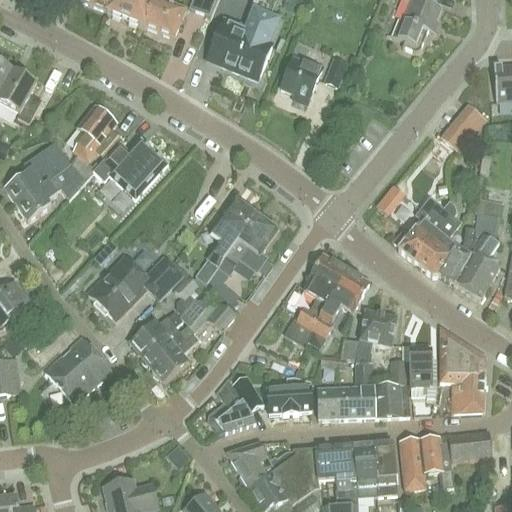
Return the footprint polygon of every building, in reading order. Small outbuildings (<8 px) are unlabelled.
[(106,17),(113,0),(77,0),(76,3),(106,16),(106,17)] [(113,0),(106,17),(142,32),(154,2),(149,0),(113,0)] [(173,43),(182,22),(185,14),(175,10),(169,8),(172,0),(155,0),(154,2),(142,32),(143,32),(143,31),(173,43)] [(209,20),(214,8),(217,0),(193,0),(191,5),(188,13),(203,19),(208,21),(209,20)] [(304,0),(295,0),(293,7),(300,10),(304,0)] [(403,0),(411,3),(402,24),(398,22),(391,41),(404,46),(401,51),(418,58),(428,35),(435,38),(436,37),(432,36),(442,11),(433,8),(436,0),(403,0)] [(301,8),(303,13),(308,14),(312,12),(314,8),(312,3),(308,2),(303,3),(301,8)] [(267,48),(277,22),(252,12),(243,33),(221,24),(208,56),(223,62),(220,68),(257,83),(271,50),(267,48)] [(334,64),(325,87),(336,91),(345,69),(334,64)] [(279,94),(308,106),(321,73),(303,66),(301,68),(292,65),(279,94)] [(0,96),(12,74),(0,67),(0,96)] [(511,105),(511,70),(493,71),(495,107),(511,105)] [(12,74),(0,96),(0,107),(19,118),(17,122),(28,128),(39,108),(28,102),(36,87),(12,74)] [(105,160),(121,142),(111,134),(116,128),(94,110),(76,133),(85,140),(73,155),(87,166),(97,153),(105,160)] [(461,118),(479,133),(485,125),(468,110),(461,118)] [(468,146),(479,133),(461,118),(450,131),(468,146)] [(459,157),(468,146),(450,131),(441,142),(459,157)] [(132,153),(122,144),(120,146),(95,173),(106,184),(112,178),(137,200),(136,200),(137,201),(138,200),(169,166),(170,165),(169,164),(144,142),(143,140),(142,142),(132,153)] [(0,162),(3,164),(9,149),(0,144),(0,162)] [(15,209),(66,173),(57,160),(34,176),(32,173),(5,192),(4,192),(15,209)] [(71,170),(66,173),(15,209),(27,225),(28,225),(27,225),(50,209),(48,205),(57,199),(55,196),(61,192),(67,202),(84,184),(71,170)] [(396,191),(380,209),(391,218),(407,200),(396,191)] [(238,206),(234,203),(208,239),(219,246),(207,263),(207,264),(195,281),(205,289),(218,272),(218,271),(255,219),(246,212),(246,210),(240,205),(238,206)] [(435,234),(447,218),(429,203),(414,221),(421,227),(407,243),(400,238),(392,248),(399,254),(397,256),(413,268),(437,235),(435,234)] [(475,233),(471,263),(454,289),(479,307),(500,271),(487,262),(496,250),(494,250),(502,209),(476,203),(474,216),(477,217),(477,219),(475,233)] [(437,235),(413,268),(431,282),(437,281),(438,280),(454,252),(446,246),(460,229),(447,218),(435,234),(437,235)] [(277,234),(273,231),(273,229),(267,225),(265,226),(255,219),(218,271),(218,272),(228,279),(247,252),(259,260),(277,234)] [(454,252),(438,280),(454,289),(471,263),(475,233),(465,232),(462,253),(455,250),(454,252)] [(111,244),(106,250),(112,255),(117,250),(111,244)] [(100,268),(105,262),(100,256),(94,262),(100,268)] [(310,335),(347,274),(322,260),(308,283),(309,284),(303,295),(316,303),(309,315),(304,312),(296,325),(293,324),(283,340),(305,353),(307,346),(310,335)] [(124,261),(88,299),(115,326),(146,294),(158,305),(182,279),(164,262),(145,281),(124,261)] [(310,335),(307,346),(311,348),(315,338),(323,342),(332,328),(329,326),(339,309),(351,317),(354,311),(355,311),(369,288),(347,274),(310,335)] [(184,304),(189,298),(197,291),(196,290),(187,281),(174,294),(184,304)] [(0,331),(30,310),(14,288),(0,298),(0,331)] [(197,291),(189,298),(194,303),(195,303),(204,293),(198,289),(196,290),(197,291)] [(195,303),(200,308),(205,311),(217,298),(207,289),(204,293),(195,303)] [(200,308),(195,303),(194,303),(186,312),(192,317),(200,308)] [(220,308),(206,324),(220,337),(235,320),(220,308)] [(139,359),(140,361),(175,331),(175,332),(183,326),(174,316),(158,330),(154,326),(129,347),(133,352),(132,355),(135,360),(139,359)] [(371,358),(370,357),(372,348),(390,352),(397,323),(365,316),(355,364),(355,366),(371,366),(371,358)] [(45,323),(35,321),(33,335),(43,337),(45,323)] [(147,369),(151,374),(193,339),(188,332),(181,338),(175,332),(175,331),(140,361),(141,362),(140,366),(144,370),(147,369)] [(486,382),(485,362),(465,348),(440,333),(439,387),(452,387),(450,420),(484,418),(486,382)] [(199,346),(193,339),(151,374),(152,375),(151,379),(155,383),(158,382),(163,388),(188,367),(182,359),(199,346)] [(112,376),(82,342),(69,353),(71,354),(63,362),(61,360),(43,376),(72,408),(112,376)] [(402,366),(410,365),(410,355),(409,350),(402,350),(402,366)] [(410,355),(411,396),(427,395),(427,407),(435,407),(437,394),(436,370),(431,370),(430,355),(427,355),(425,351),(414,351),(413,355),(410,355)] [(335,370),(335,362),(321,360),(319,370),(335,372),(335,370)] [(335,370),(335,372),(344,373),(345,363),(340,363),(335,362),(335,370)] [(0,364),(0,399),(10,398),(5,364),(0,364)] [(390,364),(388,391),(407,390),(408,366),(402,366),(390,364)] [(370,392),(371,366),(355,366),(355,390),(360,389),(360,392),(370,392)] [(263,409),(246,382),(233,390),(249,418),(263,409)] [(282,418),(282,420),(299,419),(299,417),(311,416),(309,386),(293,382),(286,382),(287,394),(267,395),(268,419),(282,418)] [(226,384),(216,397),(220,402),(232,392),(226,384)] [(374,392),(374,423),(409,421),(407,390),(388,391),(374,392)] [(255,428),(232,392),(220,402),(227,411),(214,422),(224,437),(255,428)] [(374,423),(374,392),(370,392),(360,392),(338,393),(339,424),(374,423)] [(339,424),(338,393),(316,394),(317,424),(339,424)] [(448,447),(451,468),(490,464),(487,436),(447,440),(448,447)] [(453,492),(451,468),(448,447),(439,448),(439,441),(400,446),(404,495),(425,493),(423,478),(438,476),(440,493),(453,492)] [(396,491),(392,447),(372,449),(377,501),(396,500),(395,491),(396,491)] [(356,503),(352,450),(350,450),(349,448),(339,448),(338,452),(332,452),(332,453),(312,455),(314,486),(318,486),(334,485),(336,509),(356,507),(356,503)] [(270,478),(275,475),(258,449),(230,458),(230,462),(229,463),(248,493),(270,478)] [(377,501),(372,449),(352,450),(356,503),(377,501)] [(314,486),(312,455),(292,456),(292,458),(294,457),(294,462),(287,466),(285,463),(276,469),(278,473),(275,475),(270,478),(287,506),(288,505),(292,511),(314,495),(319,495),(319,493),(318,486),(314,486)] [(270,478),(248,493),(256,505),(256,504),(261,511),(291,511),(287,506),(270,478)] [(103,492),(107,511),(157,511),(151,489),(135,493),(132,484),(103,492)] [(216,511),(205,497),(186,511),(216,511)] [(321,511),(312,499),(292,511),(321,511)] [(16,511),(15,501),(0,502),(0,511),(33,511),(34,510),(16,511)]
